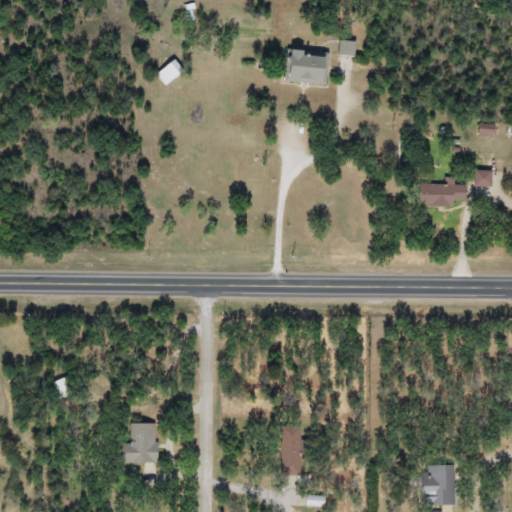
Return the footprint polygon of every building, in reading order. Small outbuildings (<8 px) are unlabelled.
[(280,82),(283,50),(326,54),(323,86),(280,82)] [(490,126),(490,136),(476,136),(476,125),(490,126)] [(489,187),(469,187),(469,171),(489,171),(489,187)] [(442,185),(442,178),(452,178),(452,185),(463,185),(463,203),(451,202),(451,207),(416,207),(416,185),(442,185)] [(117,443),(128,443),(128,423),(154,423),(154,463),(117,463),(117,443)] [(452,465),(452,506),(418,506),(418,465),(452,465)] [(322,496),(321,509),(301,507),(302,494),(322,496)]
